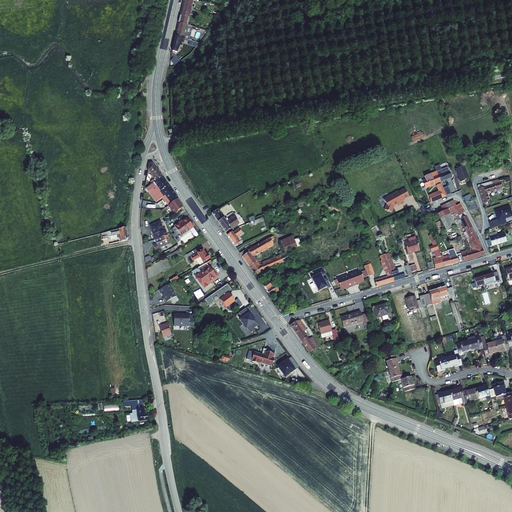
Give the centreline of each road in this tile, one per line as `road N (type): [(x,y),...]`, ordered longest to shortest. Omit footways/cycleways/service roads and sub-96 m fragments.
road 1 (track): [(161,144),(511,75)]
road 2 (tertiary): [(178,511),(142,306),(134,217),(144,159)]
road 3 (residential): [(275,321),(489,258)]
road 4 (secondary): [(275,321),(338,393),(445,440)]
road 5 (secondary): [(163,150),(275,321)]
road 6 (track): [(136,241),(0,274)]
road 7 (secondary): [(174,0),(155,86),(158,135)]
